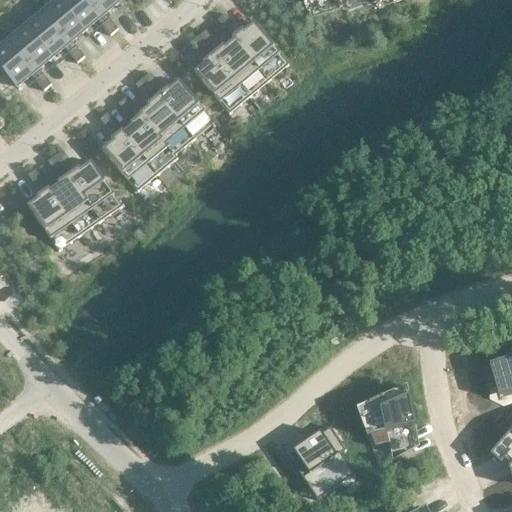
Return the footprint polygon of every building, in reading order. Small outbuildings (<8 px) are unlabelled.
[(85,0),(62,0),(59,3),(85,33),(98,23),(104,30),(111,24),(105,16),(101,20),(85,0)] [(114,0),(85,0),(101,20),(105,16),(119,5),(114,0)] [(59,3),(43,17),(68,47),(72,44),(85,33),(59,3)] [(225,16),(218,23),(225,32),(233,26),(225,16)] [(43,17),(26,30),(51,61),(64,50),(70,57),(78,51),(72,44),(68,47),(43,17)] [(111,24),(104,30),(110,38),(118,32),(111,24)] [(288,67),(253,24),(233,41),(268,84),(288,67)] [(26,30),(9,44),(35,75),(39,72),(51,61),(26,30)] [(213,42),(205,33),(198,39),(206,48),(213,42)] [(198,39),(191,45),(199,54),(206,48),(198,39)] [(233,41),(213,57),(249,100),(268,84),(233,41)] [(9,44),(0,52),(0,68),(17,89),(31,78),(37,85),(45,79),(39,72),(35,75),(9,44)] [(78,51),(70,57),(77,65),(84,59),(78,51)] [(213,57),(193,73),(229,117),(249,100),(213,57)] [(157,84),(150,75),(143,81),(150,90),(157,84)] [(45,79),(37,85),(44,93),(51,87),(45,79)] [(143,81),(135,87),(143,96),(150,90),(143,81)] [(178,82),(158,99),(193,142),(213,125),(178,82)] [(158,99),(138,115),(176,161),(177,161),(175,158),(193,142),(158,99)] [(126,100),(118,106),(126,116),(133,110),(126,100)] [(140,119),(121,134),(157,177),(176,161),(138,115),(137,116),(140,119)] [(106,116),(99,123),(107,132),(114,126),(106,116)] [(121,134),(101,151),(137,194),(157,177),(121,134)] [(70,163),(63,153),(55,159),(62,168),(70,163)] [(55,159),(48,164),(54,174),(62,168),(55,159)] [(122,209),(90,163),(69,178),(100,224),(122,209)] [(34,173),(27,179),(33,188),(41,183),(34,173)] [(69,178),(48,192),(80,238),(100,224),(69,178)] [(26,207),(58,253),(80,238),(48,192),(26,207)] [(511,360),(483,371),(485,385),(495,382),(499,395),(511,392),(511,396),(511,360)] [(380,415),(365,421),(376,449),(389,446),(391,456),(404,453),(404,452),(398,453),(396,442),(407,439),(406,431),(415,429),(407,389),(375,404),(380,415)] [(315,459),(296,472),(303,482),(310,478),(324,499),(355,477),(341,457),(346,453),(331,430),(306,446),(315,459)] [(502,444),(496,451),(511,465),(511,466),(510,469),(511,475),(511,434),(503,445),(502,444)]
